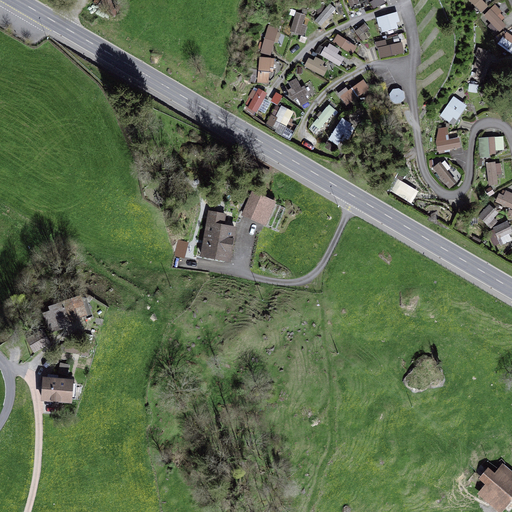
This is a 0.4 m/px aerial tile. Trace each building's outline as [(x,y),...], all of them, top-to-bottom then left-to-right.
[(483,0),(470,0),(480,14),(489,7),(483,0)] [(324,27),(338,9),(330,3),(316,21),(324,27)] [(509,25),(497,5),(483,14),(496,33),(509,25)] [(396,12),(377,17),(382,33),(388,32),(389,35),(401,32),(396,12)] [(296,13),(290,31),(304,36),(311,18),(296,13)] [(356,31),(363,40),(371,34),(365,25),(356,31)] [(273,56),(278,28),(267,26),(262,54),(273,56)] [(511,34),(507,31),(498,44),(511,53),(511,34)] [(354,53),(358,45),(337,35),(333,43),(354,53)] [(379,58),(405,54),(403,43),(387,45),(387,40),(377,41),(379,58)] [(327,45),(321,55),(342,67),(348,56),(327,45)] [(478,48),(471,83),(484,86),(491,51),(478,48)] [(269,85),(274,59),(262,56),(256,82),(269,85)] [(309,56),(304,67),(325,77),(330,66),(309,56)] [(306,94),(314,91),(311,84),(302,88),(298,78),(289,82),(297,105),(309,101),(306,94)] [(364,79),(339,94),(345,104),(370,89),(364,79)] [(256,87),(245,106),(257,113),(268,94),(256,87)] [(390,92),(393,104),(405,101),(403,89),(390,92)] [(272,103),(279,105),(282,95),(275,93),(272,103)] [(440,116),(454,126),(468,105),(454,96),(440,116)] [(287,126),(294,112),(277,104),(267,124),(274,128),(277,121),(287,126)] [(329,104),(309,129),(317,135),(337,110),(329,104)] [(344,112),(325,148),(340,156),(359,119),(344,112)] [(277,122),(274,128),(283,133),(286,127),(277,122)] [(439,151),(463,148),(461,137),(448,138),(447,128),(435,129),(439,151)] [(497,150),(505,149),(504,136),(479,138),(481,157),(497,155),(497,150)] [(450,189),(458,182),(448,171),(451,168),(444,160),(433,169),(450,189)] [(501,162),(487,163),(488,186),(498,185),(497,173),(502,173),(501,162)] [(495,202),(511,208),(511,195),(500,191),(495,202)] [(253,194),(244,215),(264,224),(274,203),(253,194)] [(478,216),(488,225),(499,213),(489,204),(478,216)] [(224,215),(210,213),(202,257),(225,261),(228,240),(232,241),(235,229),(222,226),(224,215)] [(501,245),(511,239),(511,232),(507,221),(493,228),(501,245)] [(53,311),(46,313),(52,332),(64,328),(62,324),(85,315),(87,319),(93,317),(86,299),(80,298),(74,300),(70,291),(59,295),(62,303),(51,307),(53,311)] [(42,332),(28,340),(35,352),(48,344),(42,332)] [(90,349),(66,344),(64,352),(88,356),(90,349)] [(68,373),(70,365),(61,363),(59,371),(68,373)] [(47,379),(45,379),(42,399),(44,413),(54,414),(55,410),(59,410),(60,400),(71,401),(72,382),(58,380),(58,376),(48,375),(47,379)] [(489,484),(484,490),(504,508),(511,497),(511,480),(500,470),(495,477),(482,466),(476,473),(489,484)]
